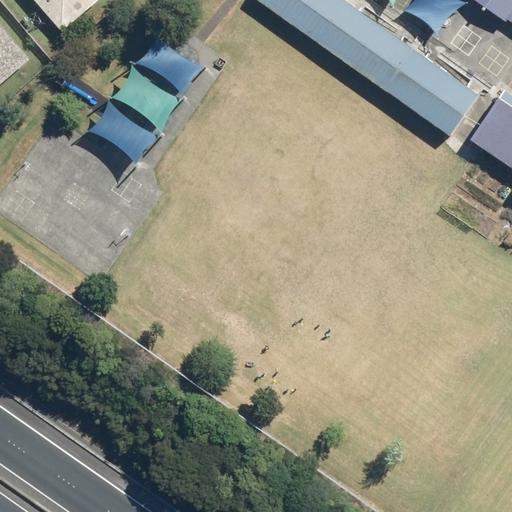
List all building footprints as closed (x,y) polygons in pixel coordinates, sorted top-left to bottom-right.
[(36,0),(60,28),(94,0),(36,0)] [(477,103),(333,0),(252,0),(248,6),(445,147),(477,103)] [(511,0),(481,0),(511,21),(511,0)] [(0,81),(25,60),(0,30),(0,81)] [(511,104),(506,101),(479,143),(511,164),(511,193),(507,202),(511,205),(511,104)]
